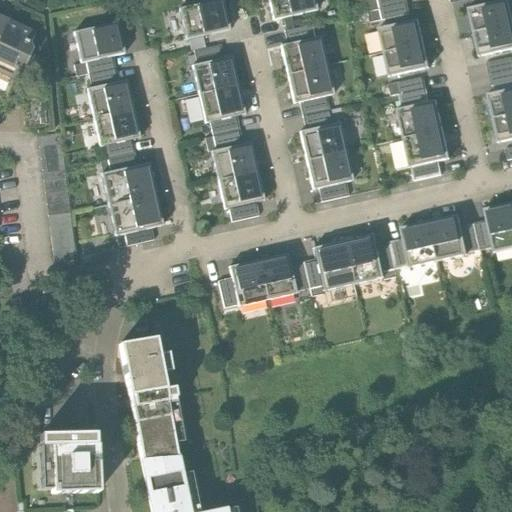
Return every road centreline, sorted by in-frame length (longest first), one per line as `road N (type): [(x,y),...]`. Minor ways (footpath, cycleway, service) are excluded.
road 1 (residential): [(188,249),(143,50)]
road 2 (residential): [(480,185),(293,227)]
road 3 (residential): [(293,227),(252,40)]
road 4 (residential): [(480,185),(438,0)]
road 5 (residential): [(0,143),(26,144),(41,280)]
